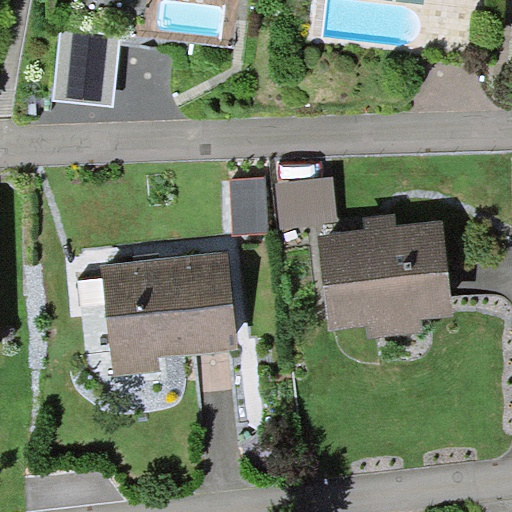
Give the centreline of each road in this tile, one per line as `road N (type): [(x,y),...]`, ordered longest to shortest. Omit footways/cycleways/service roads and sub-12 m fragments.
road 1 (residential): [(0,140),(511,131)]
road 2 (residential): [(227,511),(511,483)]
